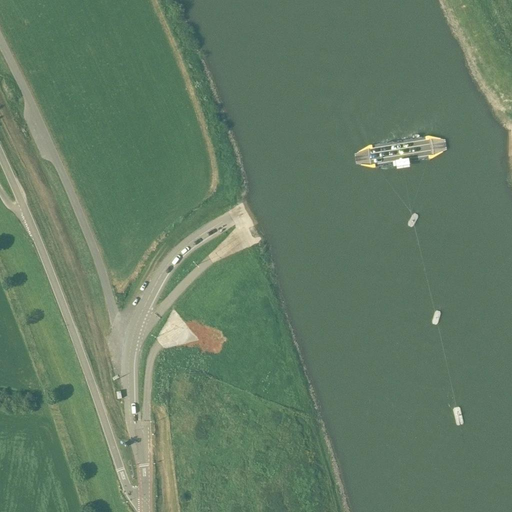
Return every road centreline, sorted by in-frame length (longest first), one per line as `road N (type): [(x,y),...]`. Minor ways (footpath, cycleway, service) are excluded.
road 1 (tertiary): [(145,505),(130,422),(132,336),(163,270),(230,217)]
road 2 (tertiary): [(145,505),(127,489),(26,215)]
